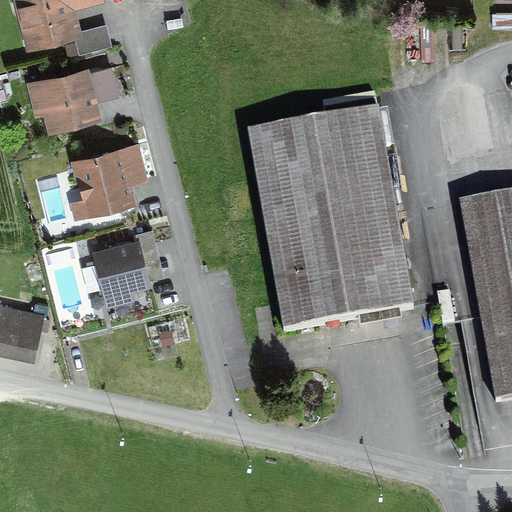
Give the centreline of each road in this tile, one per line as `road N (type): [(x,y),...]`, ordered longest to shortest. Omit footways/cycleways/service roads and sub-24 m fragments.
road 1 (residential): [(222,428),(224,395),(130,28)]
road 2 (unclassified): [(222,428),(462,483)]
road 3 (unclassified): [(0,379),(222,428)]
